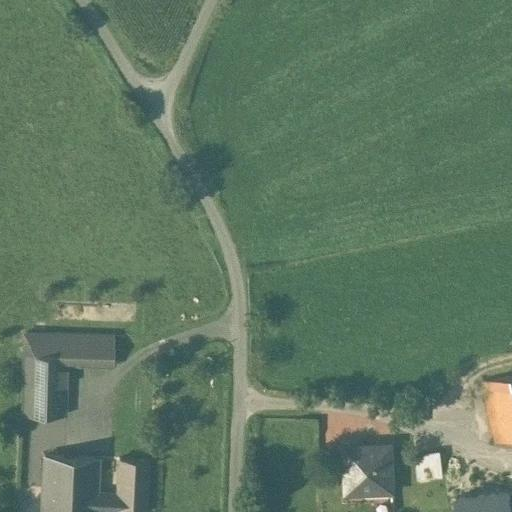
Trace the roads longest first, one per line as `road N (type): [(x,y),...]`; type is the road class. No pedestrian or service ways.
road 1 (unclassified): [(233,511),(245,274),(152,117)]
road 2 (unclassified): [(152,117),(79,0)]
road 3 (unclassified): [(152,117),(210,0)]
